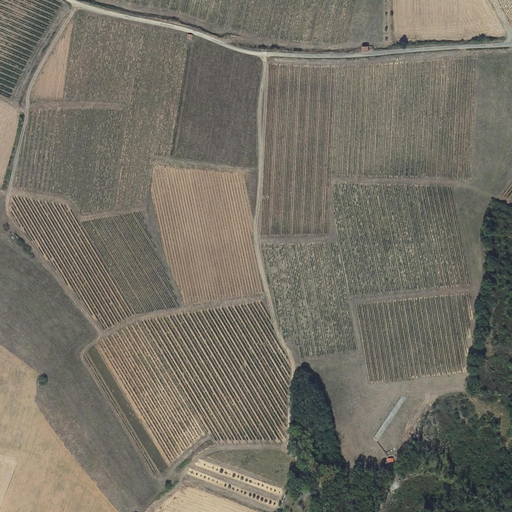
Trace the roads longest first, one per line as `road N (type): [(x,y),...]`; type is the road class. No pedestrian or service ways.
road 1 (track): [(289,448),(213,450),(155,479),(78,351),(102,333),(7,215),(0,192)]
road 2 (unclassified): [(71,0),(265,54),(511,44)]
road 3 (track): [(265,54),(255,242),(278,335),(294,358),(289,448)]
road 4 (track): [(7,196),(29,88),(76,3)]
road 5 (track): [(269,297),(159,312),(102,333)]
